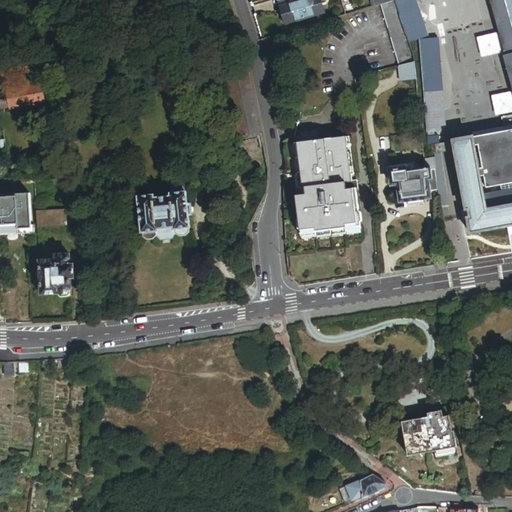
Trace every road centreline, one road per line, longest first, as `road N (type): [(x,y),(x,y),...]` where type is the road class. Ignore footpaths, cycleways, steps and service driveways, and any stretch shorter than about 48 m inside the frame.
road 1 (residential): [(241,0),(277,161),(269,244),(275,310)]
road 2 (residential): [(0,337),(127,333),(275,310)]
road 3 (residential): [(275,310),(511,271)]
